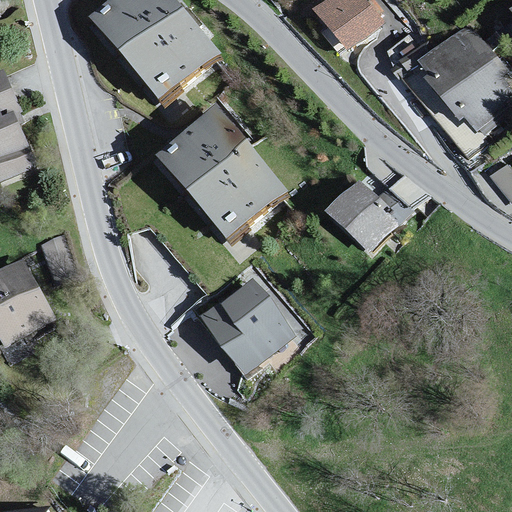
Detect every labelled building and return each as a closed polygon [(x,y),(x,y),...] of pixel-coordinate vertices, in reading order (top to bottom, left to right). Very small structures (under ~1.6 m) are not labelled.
[(231,67),(174,0),(147,0),(108,33),(176,113),(231,67)] [(385,29),(357,0),(340,0),(320,18),(356,57),(385,29)] [(511,113),(511,85),(469,36),(429,70),(485,136),(511,113)] [(0,118),(23,108),(9,78),(0,81),(0,118)] [(45,169),(27,124),(16,129),(13,121),(0,126),(0,173),(2,173),(6,184),(45,169)] [(300,206),(232,126),(179,171),(247,250),(300,206)] [(511,167),(508,163),(492,176),(511,198),(511,167)] [(380,206),(362,189),(335,219),(377,256),(400,229),(410,218),(388,198),(380,206)] [(62,327),(27,268),(0,284),(0,323),(18,353),(62,327)] [(264,284),(204,319),(241,383),(301,347),(264,284)]
